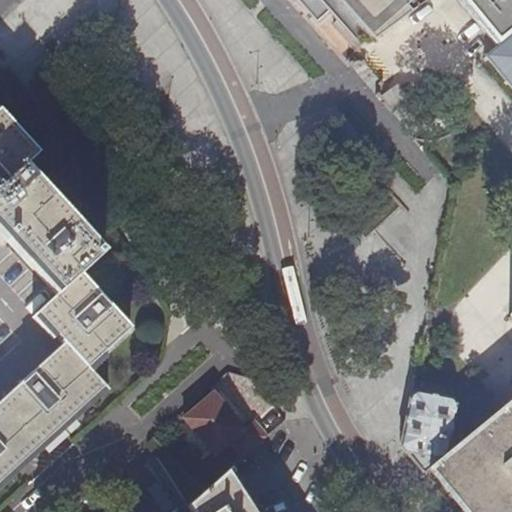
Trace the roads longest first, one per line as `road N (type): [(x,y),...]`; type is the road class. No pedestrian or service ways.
road 1 (tertiary): [(385,511),(317,409),(240,138),(171,0)]
road 2 (residential): [(29,511),(129,418)]
road 3 (unknown): [(347,83),(433,176)]
